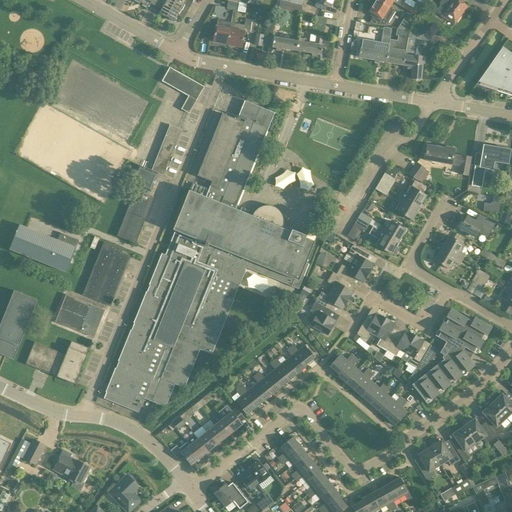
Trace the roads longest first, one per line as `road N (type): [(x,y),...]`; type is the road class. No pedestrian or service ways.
road 1 (residential): [(191,490),(299,408),(349,467),(365,468),(471,395),(511,348)]
road 2 (unclassified): [(83,415),(222,67)]
road 3 (residential): [(342,234),(396,140),(412,134),(435,102)]
road 4 (residential): [(449,288),(426,328),(370,297),(349,333)]
road 5 (residential): [(183,481),(135,432),(83,415)]
